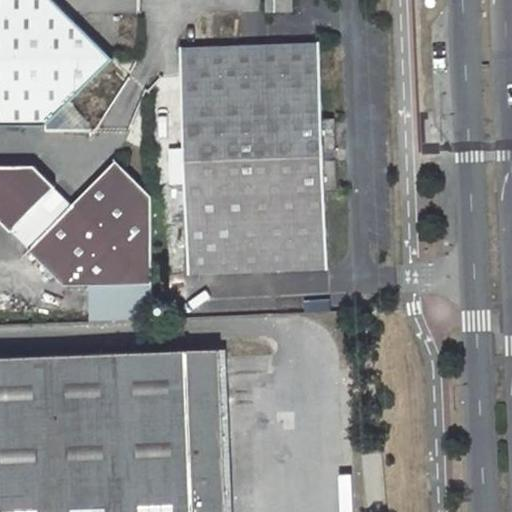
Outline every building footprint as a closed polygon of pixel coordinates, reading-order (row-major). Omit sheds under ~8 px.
[(0,0),(0,123),(43,123),(109,63),(50,0),(0,0)] [(292,0),(266,0),(266,10),(292,10),(292,0)] [(331,160),(331,150),(336,150),(336,118),(323,118),(321,41),(180,44),(183,148),(168,149),(169,183),(184,182),(187,273),(327,267),(325,193),(337,192),(337,160),(331,160)] [(152,314),(151,200),(116,164),(71,209),(28,251),(64,288),(92,289),(92,317),(152,314)] [(0,168),(0,222),(11,235),(55,191),(56,190),(35,168),(0,168)] [(28,251),(71,209),(55,191),(11,235),(28,251)] [(279,314),(303,313),(302,297),(278,298),(279,314)] [(217,511),(211,348),(133,351),(0,356),(0,511),(217,511)]
